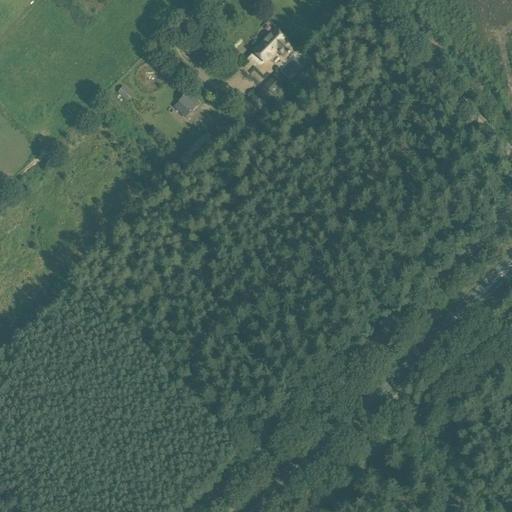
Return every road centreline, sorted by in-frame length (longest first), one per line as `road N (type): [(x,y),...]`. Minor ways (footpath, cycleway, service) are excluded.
road 1 (unclassified): [(511,211),(192,511)]
road 2 (primary): [(251,511),(511,264)]
road 3 (unclassified): [(306,511),(511,317)]
road 4 (track): [(511,157),(358,0)]
